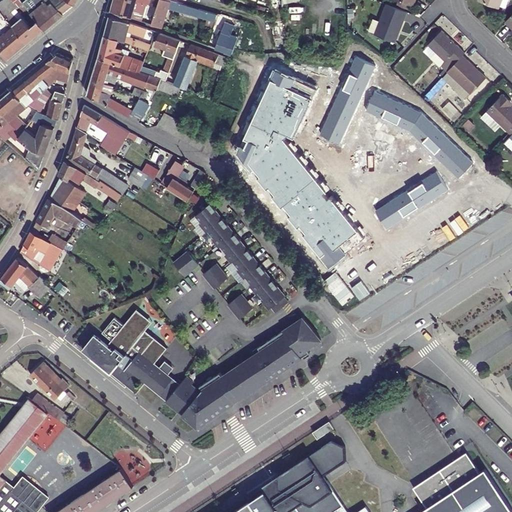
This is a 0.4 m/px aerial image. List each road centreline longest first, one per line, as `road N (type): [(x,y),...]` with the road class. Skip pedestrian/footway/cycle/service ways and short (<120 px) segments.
road 1 (residential): [(77,93),(219,176),(350,345)]
road 2 (residential): [(24,333),(46,339),(200,465)]
road 3 (residential): [(77,93),(49,177),(0,266)]
road 4 (unknown): [(392,59),(326,27),(284,41),(262,63)]
road 5 (residential): [(413,323),(511,427)]
road 6 (residential): [(200,465),(318,388)]
